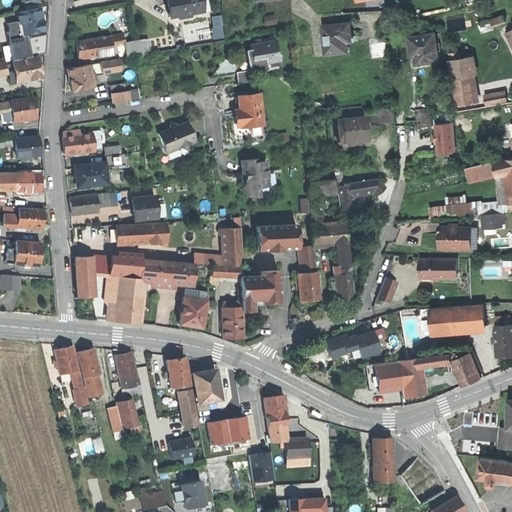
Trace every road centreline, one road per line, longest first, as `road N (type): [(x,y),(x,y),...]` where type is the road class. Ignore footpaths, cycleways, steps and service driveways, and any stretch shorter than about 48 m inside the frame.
road 1 (residential): [(253,364),(270,345),(353,314),(362,303),(401,183)]
road 2 (residential): [(67,331),(53,121)]
road 3 (residential): [(53,121),(209,96),(214,143)]
road 4 (secondary): [(67,331),(166,340),(253,364)]
road 5 (secondary): [(253,364),(360,419),(419,415)]
road 6 (residential): [(53,121),(59,0)]
